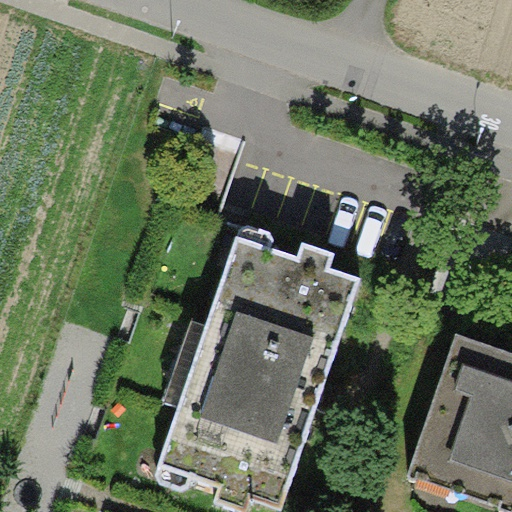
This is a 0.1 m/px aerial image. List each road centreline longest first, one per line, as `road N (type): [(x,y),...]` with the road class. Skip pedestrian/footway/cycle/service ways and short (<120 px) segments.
road 1 (residential): [(511,125),(161,0)]
road 2 (unknown): [(420,232),(211,160)]
